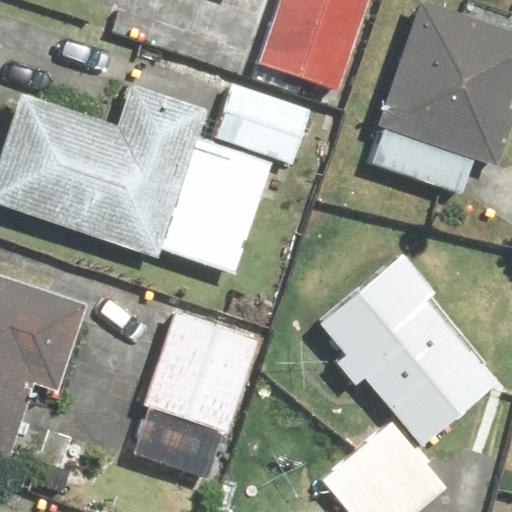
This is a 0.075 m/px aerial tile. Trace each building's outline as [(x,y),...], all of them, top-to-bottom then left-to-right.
[(370,0),(280,0),(264,64),(348,87),(370,0)] [(511,34),(415,1),(371,128),(492,170),(511,112),(511,34)] [(18,95),(0,147),(0,208),(153,260),(204,112),(126,86),(111,127),(18,95)] [(396,252),(313,320),(415,445),(491,382),(421,297),(429,291),(396,252)] [(0,462),(3,463),(27,386),(57,395),(85,304),(0,277),(0,462)] [(240,333),(167,312),(123,460),(196,481),(240,333)]
